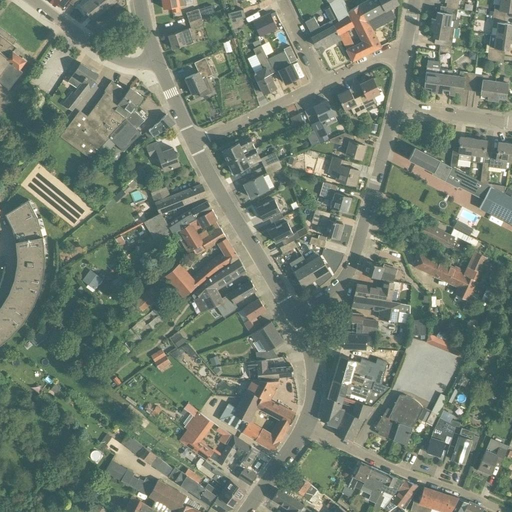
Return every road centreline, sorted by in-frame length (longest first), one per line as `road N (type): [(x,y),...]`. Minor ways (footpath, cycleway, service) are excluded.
road 1 (residential): [(294,313),(332,291),(350,269),(394,109)]
road 2 (residential): [(502,511),(303,426)]
road 3 (residential): [(294,313),(194,141)]
road 4 (residential): [(154,57),(116,60),(30,0)]
road 5 (residential): [(194,141),(322,83)]
